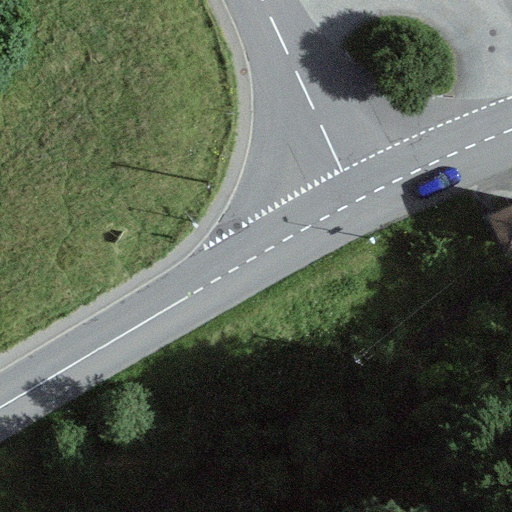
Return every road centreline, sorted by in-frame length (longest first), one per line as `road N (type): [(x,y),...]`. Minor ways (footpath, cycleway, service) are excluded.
road 1 (secondary): [(356,199),(0,406)]
road 2 (tertiary): [(356,199),(262,0)]
road 3 (secondary): [(511,128),(356,199)]
